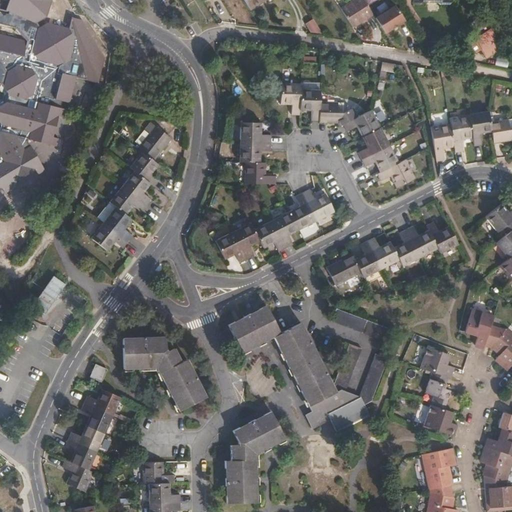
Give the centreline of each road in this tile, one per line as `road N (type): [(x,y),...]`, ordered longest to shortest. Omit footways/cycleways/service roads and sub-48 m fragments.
road 1 (residential): [(183,57),(221,32),(430,64)]
road 2 (residential): [(34,459),(65,376),(130,285)]
road 3 (residential): [(165,235),(188,198),(202,142),(201,88),(183,57)]
road 4 (residential): [(300,259),(320,322),(370,345),(357,388)]
road 5 (residential): [(366,221),(474,174),(511,178)]
road 6 (residential): [(201,321),(231,406),(201,442)]
road 7 (residential): [(474,511),(469,447),(485,383)]
